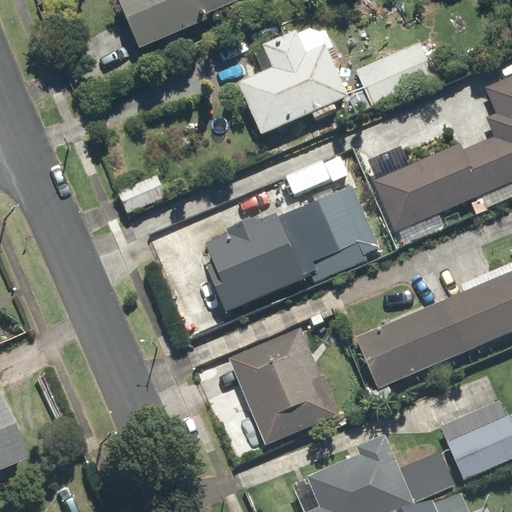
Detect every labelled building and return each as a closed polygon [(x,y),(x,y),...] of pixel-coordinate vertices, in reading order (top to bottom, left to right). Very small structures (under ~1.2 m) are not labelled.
[(121,0),(144,52),(213,23),(211,17),(250,0),(258,19),(274,12),(268,0),(121,0)] [(266,75),(242,86),(266,138),(317,115),(320,121),(345,109),(342,104),(354,99),(334,54),(340,51),(327,22),(257,54),(266,75)] [(423,44),(357,73),(374,112),(439,83),(423,44)] [(467,152),(463,145),(374,183),(403,251),(450,231),(445,218),(476,204),(482,217),(511,204),(511,81),(489,91),(501,118),(489,123),(496,140),(467,152)] [(120,192),(129,215),(169,200),(160,177),(120,192)] [(283,210),(281,204),(226,225),(232,240),(205,250),(231,315),(373,260),(391,254),(381,228),(363,235),(344,186),(283,210)] [(511,276),(360,339),(382,391),(511,337),(511,276)] [(304,331),(232,362),(269,449),(341,418),(304,331)] [(0,401),(0,467),(30,458),(11,398),(0,401)] [(511,417),(511,418),(505,401),(443,427),(466,482),(511,463),(511,417)] [(364,457),(308,478),(321,511),(414,511),(420,510),(392,436),(361,448),(364,457)] [(425,511),(474,511),(468,495),(425,511)]
